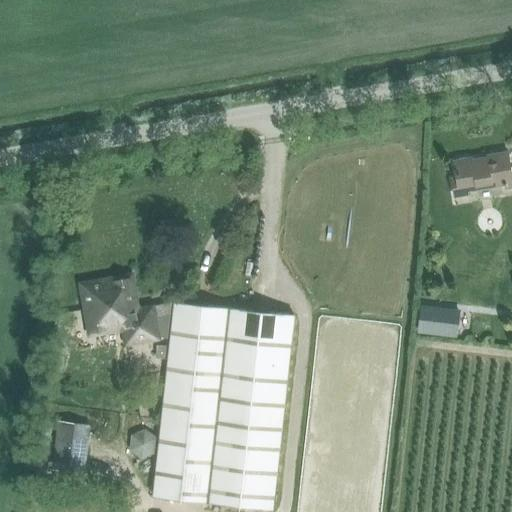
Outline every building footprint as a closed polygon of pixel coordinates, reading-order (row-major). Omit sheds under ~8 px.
[(456,178),(452,179),(454,195),(469,193),(468,190),(503,184),(504,188),(511,186),(511,168),(509,152),(493,155),(494,157),(472,160),(472,159),(469,159),(469,158),(465,157),(460,158),(456,160),(457,161),(454,162),(456,178)] [(82,284),(91,333),(125,327),(127,341),(156,337),(151,308),(136,310),(131,276),(82,284)] [(153,496),(273,510),(294,314),(175,301),(153,496)] [(157,302),(158,314),(173,313),(173,302),(157,302)] [(418,331),(456,336),(459,311),(421,307),(418,331)] [(59,423),(55,459),(84,463),(89,426),(59,423)]
